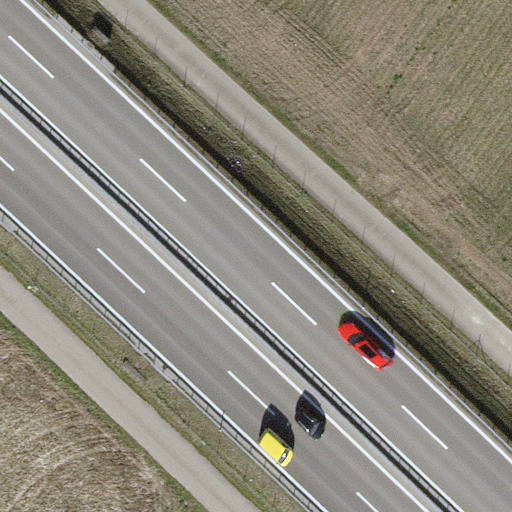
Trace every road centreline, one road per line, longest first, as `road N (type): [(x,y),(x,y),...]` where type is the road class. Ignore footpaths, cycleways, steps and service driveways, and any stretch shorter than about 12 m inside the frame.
road 1 (trunk): [(511,506),(0,25)]
road 2 (trunk): [(0,153),(380,511)]
road 3 (track): [(511,350),(128,0)]
road 4 (track): [(237,511),(0,288)]
